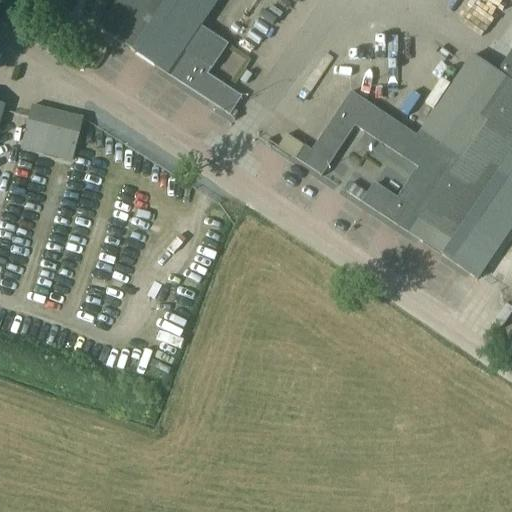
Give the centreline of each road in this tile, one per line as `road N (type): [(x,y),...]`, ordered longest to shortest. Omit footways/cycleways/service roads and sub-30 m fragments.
road 1 (unclassified): [(511,372),(0,27)]
road 2 (unknown): [(211,169),(337,0)]
